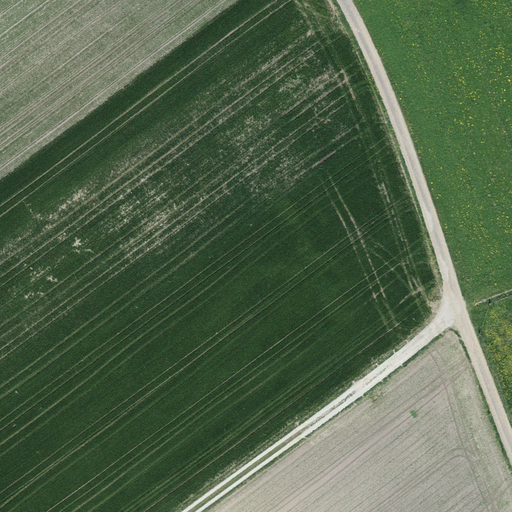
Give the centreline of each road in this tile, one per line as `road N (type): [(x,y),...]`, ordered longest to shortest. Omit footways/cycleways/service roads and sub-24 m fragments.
road 1 (track): [(342,0),(415,167),(456,315),(511,457)]
road 2 (track): [(456,315),(191,511)]
